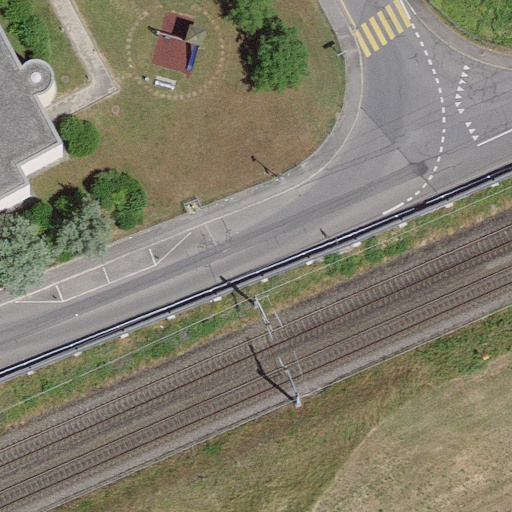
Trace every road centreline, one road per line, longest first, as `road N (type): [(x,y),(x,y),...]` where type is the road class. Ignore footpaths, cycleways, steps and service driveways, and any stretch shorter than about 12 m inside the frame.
road 1 (unclassified): [(438,171),(0,346)]
road 2 (unclassified): [(367,0),(438,171)]
